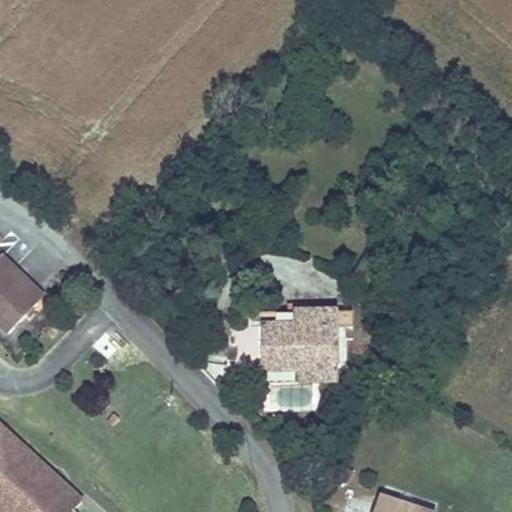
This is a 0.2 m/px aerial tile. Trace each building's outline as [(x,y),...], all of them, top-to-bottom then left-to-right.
[(0,258),(0,275),(23,298),(31,306),(40,297),(0,258)] [(23,298),(0,275),(0,327),(5,333),(31,306),(23,298)] [(350,310),(260,310),(260,377),(336,377),(336,330),(350,330),(350,310)] [(0,511),(79,511),(78,510),(75,506),(84,497),(17,434),(12,433),(13,431),(10,428),(7,425),(4,424),(1,424),(0,424),(0,511)] [(347,469),(340,477),(350,485),(357,476),(347,469)] [(434,511),(435,511),(386,491),(378,511),(434,511)]
